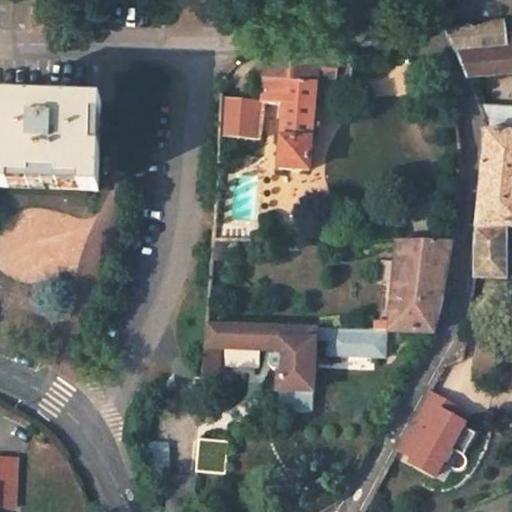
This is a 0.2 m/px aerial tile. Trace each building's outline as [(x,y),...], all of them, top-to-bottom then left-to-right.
[(467,78),(511,74),(511,50),(505,51),(502,30),(502,25),(448,29),(467,78)] [(511,50),(511,29),(502,30),(505,51),(511,50)] [(266,80),(315,83),(315,78),(317,50),(267,53),(266,80)] [(315,78),(335,81),(336,76),(349,76),(352,55),(317,50),(315,78)] [(309,172),(315,83),(266,80),(264,106),(277,107),(278,118),(285,119),(281,170),(309,172)] [(0,188),(97,191),(99,138),(91,137),(92,118),(100,119),(100,104),(0,100),(0,188)] [(264,106),(220,101),(219,112),(263,115),(264,106)] [(485,131),(475,237),(474,276),(503,277),(505,228),(511,227),(511,110),(479,108),(485,131)] [(218,138),(259,141),(263,115),(219,112),(218,138)] [(99,138),(100,119),(92,118),(91,137),(99,138)] [(212,261),(229,259),(230,239),(213,239),(212,261)] [(432,336),(442,285),(451,243),(397,242),(394,283),(392,310),(391,326),(391,334),(432,336)] [(380,283),(379,309),(392,310),(394,283),(380,283)] [(315,330),(208,326),(206,342),(205,370),(214,370),(219,371),(221,349),(277,353),(277,356),(273,358),(270,361),(270,369),(277,373),(277,383),(312,384),(315,330)] [(205,370),(204,383),(213,384),(214,370),(205,370)] [(277,393),(312,394),(312,384),(277,383),(277,393)] [(431,393),(399,454),(449,479),(480,419),(431,393)] [(17,458),(0,456),(0,505),(15,506),(17,458)] [(191,511),(194,480),(169,478),(166,506),(166,511),(191,511)]
